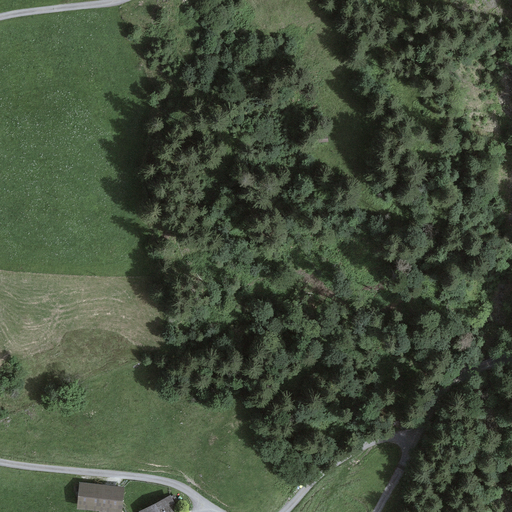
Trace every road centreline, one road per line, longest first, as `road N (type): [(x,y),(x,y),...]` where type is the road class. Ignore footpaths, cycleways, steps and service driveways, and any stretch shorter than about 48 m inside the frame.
road 1 (track): [(219,511),(164,480),(0,461)]
road 2 (track): [(377,511),(449,385),(511,357)]
road 3 (track): [(415,438),(361,447),(320,473),(283,511)]
road 4 (track): [(0,16),(120,0)]
